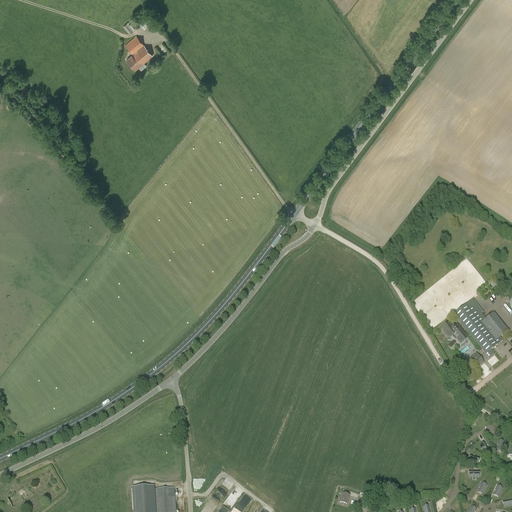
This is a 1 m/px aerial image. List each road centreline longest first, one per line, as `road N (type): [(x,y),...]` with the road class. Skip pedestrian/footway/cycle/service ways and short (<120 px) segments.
road 1 (primary): [(0,458),(163,365),(294,213)]
road 2 (track): [(292,215),(162,36),(121,35),(20,0)]
road 3 (unclassified): [(511,427),(465,394),(386,272),(315,226)]
road 4 (unclassified): [(315,226),(326,192),(470,0)]
road 5 (primary): [(294,213),(454,0)]
road 6 (unclassified): [(171,378),(315,226)]
road 7 (unclassified): [(0,475),(98,427),(171,378)]
road 8 (unclassified): [(189,511),(183,416),(171,378)]
